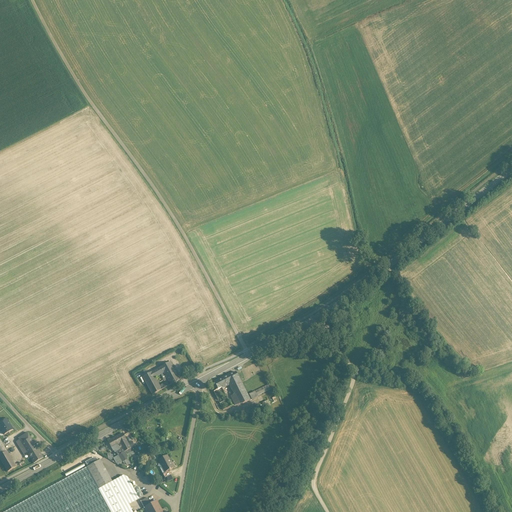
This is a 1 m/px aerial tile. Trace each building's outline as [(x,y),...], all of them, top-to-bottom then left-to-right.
[(170,362),(161,368),(164,373),(166,378),(176,373),(170,362)] [(164,373),(161,368),(152,372),(155,378),(161,375),(164,373)] [(152,372),(143,378),(153,396),(162,390),(155,378),(152,372)] [(236,372),(215,384),(218,390),(222,388),(222,389),(229,386),(228,383),(239,378),(236,372)] [(176,373),(166,378),(168,382),(170,385),(180,380),(176,373)] [(239,378),(228,383),(229,386),(234,395),(231,397),(235,405),(243,404),(250,400),(239,378)] [(268,385),(255,392),(257,397),(271,390),(268,385)] [(222,389),(222,388),(218,390),(214,392),(223,410),(231,407),(232,406),(229,399),(228,400),(222,389)] [(255,392),(249,394),(252,400),(257,397),(255,392)] [(268,401),(252,408),(254,413),(270,406),(268,401)] [(7,419),(0,423),(0,427),(4,435),(13,430),(7,419)] [(28,433),(18,439),(19,440),(21,444),(31,438),(28,433)] [(122,434),(108,441),(112,448),(118,444),(120,443),(126,440),(122,434)] [(43,458),(31,438),(21,444),(23,446),(28,454),(34,464),(43,458)] [(131,449),(126,440),(120,443),(121,446),(125,452),(129,449),(131,449)] [(121,446),(119,447),(113,450),(115,453),(117,452),(123,462),(129,459),(130,461),(135,458),(132,452),(131,453),(129,449),(125,452),(121,446)] [(7,451),(0,455),(0,459),(0,460),(8,472),(16,467),(7,451)] [(167,456),(159,460),(166,474),(169,472),(169,471),(169,470),(169,471),(170,470),(173,468),(167,456)] [(112,482),(100,460),(87,467),(99,489),(112,482)] [(83,464),(65,474),(66,477),(85,467),(83,464)] [(125,511),(123,508),(129,505),(132,503),(118,479),(112,482),(99,489),(87,467),(5,511),(125,511)] [(137,486),(134,488),(128,478),(124,476),(118,479),(132,503),(139,499),(143,497),(137,486)] [(147,498),(140,502),(144,509),(145,508),(151,505),(147,498)] [(162,511),(156,502),(151,505),(145,508),(147,511),(162,511)]
